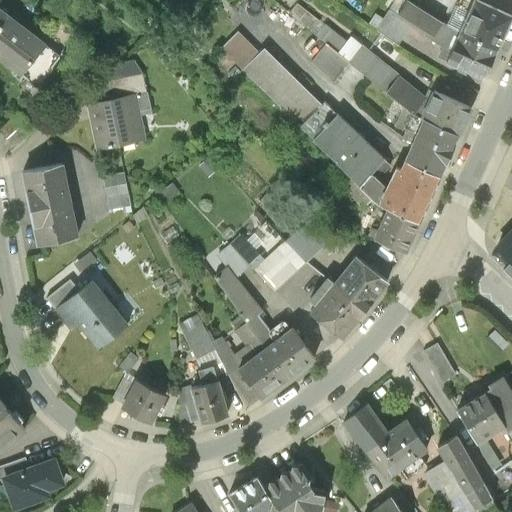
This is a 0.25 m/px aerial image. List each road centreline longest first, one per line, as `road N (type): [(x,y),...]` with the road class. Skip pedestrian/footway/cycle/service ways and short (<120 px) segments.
road 1 (residential): [(134,453),(224,440),(290,411),(358,359),(440,243)]
road 2 (residential): [(0,284),(29,374),(89,435),(134,453)]
road 3 (residential): [(440,243),(511,103)]
